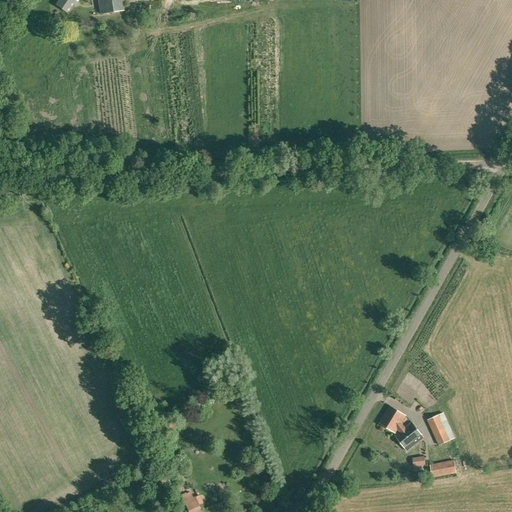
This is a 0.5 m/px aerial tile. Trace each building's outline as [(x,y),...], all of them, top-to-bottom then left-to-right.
[(58,0),(55,5),(67,13),(73,5),(75,6),(79,0),(58,0)] [(98,0),(101,14),(125,10),(123,0),(98,0)] [(394,433),(397,429),(399,432),(394,436),(406,451),(424,438),(412,422),(404,428),(401,423),(405,416),(390,406),(379,423),(394,433)] [(442,421),(439,415),(439,414),(427,419),(439,445),(455,438),(447,419),(442,421)] [(432,478),(456,473),(454,460),(430,465),(432,478)]
